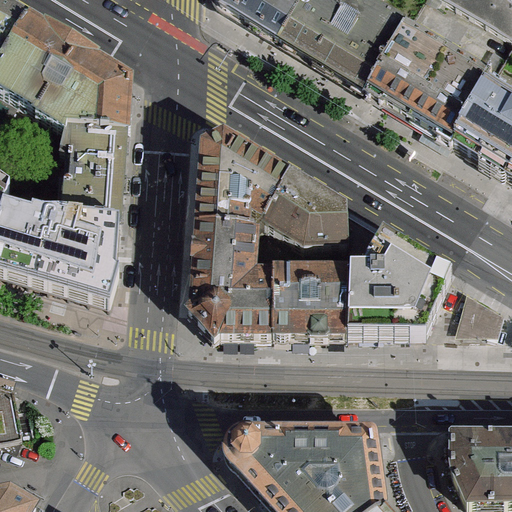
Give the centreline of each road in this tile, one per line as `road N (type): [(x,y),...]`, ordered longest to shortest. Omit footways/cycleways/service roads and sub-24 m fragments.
road 1 (secondary): [(171,64),(493,257)]
road 2 (tertiary): [(151,413),(171,64)]
road 3 (residential): [(151,413),(410,420)]
road 4 (residential): [(0,367),(151,413)]
road 5 (residential): [(151,413),(75,511)]
road 6 (secondary): [(65,0),(171,64)]
